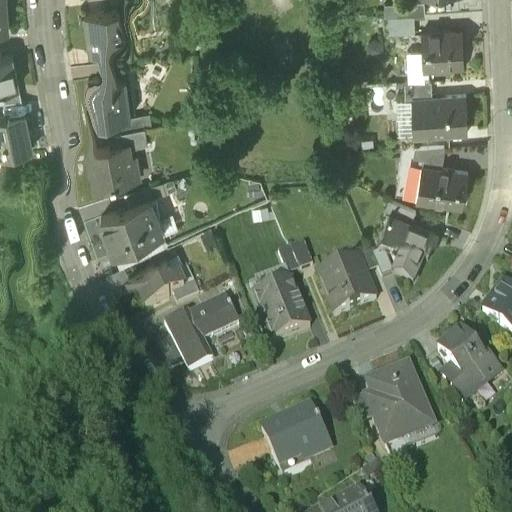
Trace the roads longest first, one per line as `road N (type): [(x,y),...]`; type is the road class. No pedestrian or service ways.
road 1 (residential): [(181,433),(419,320),(462,281),(498,204),(497,0)]
road 2 (residential): [(37,0),(44,136),(71,239),(118,344),(181,433)]
